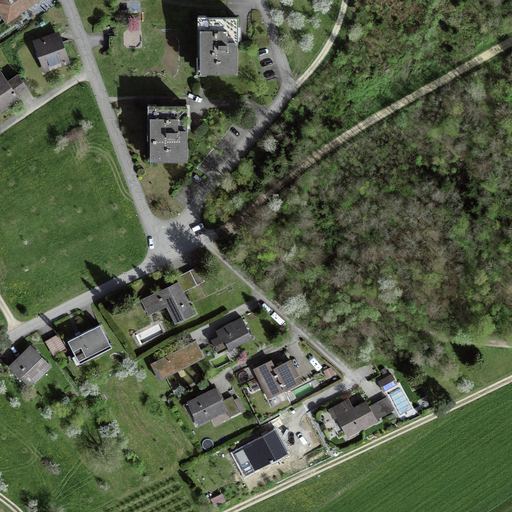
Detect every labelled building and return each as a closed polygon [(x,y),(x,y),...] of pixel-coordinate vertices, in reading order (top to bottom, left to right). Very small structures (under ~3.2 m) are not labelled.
[(4,0),(0,3),(0,10),(7,20),(36,0),(4,0)] [(204,72),(237,72),(237,49),(236,49),(236,42),(238,42),(238,17),(205,17),(204,29),(203,29),(203,35),(200,35),(200,56),(203,56),(203,61),(204,61),(204,72)] [(63,42),(59,31),(32,41),(43,72),(70,62),(67,52),(63,53),(62,50),(61,51),(59,46),(61,46),(60,43),(63,42)] [(0,109),(1,111),(19,98),(1,72),(0,72),(0,109)] [(20,92),(27,87),(18,74),(11,79),(20,92)] [(187,129),(187,106),(154,106),(154,117),(153,117),(153,122),(150,122),(150,143),(153,143),(153,149),(154,149),(154,160),(187,160),(187,136),(186,136),(186,129),(187,129)] [(204,281),(197,266),(173,279),(175,283),(147,297),(154,311),(167,305),(175,322),(193,313),(183,292),(204,281)] [(241,317),(219,328),(221,334),(211,339),(218,353),(251,336),(241,317)] [(68,340),(76,356),(82,352),(86,359),(96,354),(95,352),(110,344),(100,324),(68,340)] [(199,355),(193,342),(154,362),(161,376),(176,368),(171,360),(177,357),(181,365),(199,355)] [(31,346),(10,367),(20,377),(26,371),(34,380),(49,365),(31,346)] [(254,368),(268,398),(301,381),(290,359),(275,367),(271,360),(254,368)] [(383,390),(397,383),(392,374),(389,376),(388,374),(378,379),(383,390)] [(216,388),(188,402),(198,423),(226,409),(229,416),(240,411),(233,398),(223,403),(216,388)] [(350,409),(347,402),(341,403),(329,410),(334,417),(337,416),(346,432),(358,425),(360,428),(376,419),(366,401),(350,409)] [(285,452),(274,431),(252,443),(253,445),(243,451),(248,460),(251,458),(256,468),(270,460),(271,461),(273,460),(272,459),(285,452)]
